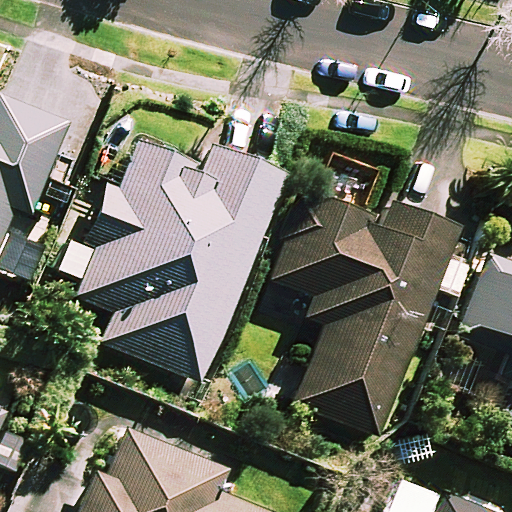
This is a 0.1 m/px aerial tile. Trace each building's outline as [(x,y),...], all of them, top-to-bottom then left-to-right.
[(0,227),(6,211),(23,218),(58,126),(0,103),(0,227)] [(278,180),(197,148),(189,167),(133,144),(112,195),(103,191),(80,248),(90,252),(71,300),(111,317),(99,347),(195,386),(278,180)] [(375,225),(296,195),(263,283),(309,300),(301,321),(320,328),(289,408),(370,439),(449,233),(382,208),(375,225)] [(511,271),(480,259),(449,340),(511,363),(511,376),(496,418),(511,424),(511,271)] [(29,442),(0,428),(0,470),(13,477),(29,442)] [(216,474),(119,433),(100,477),(89,472),(72,511),(245,511),(207,496),(216,474)] [(477,511),(395,478),(380,511),(477,511)]
